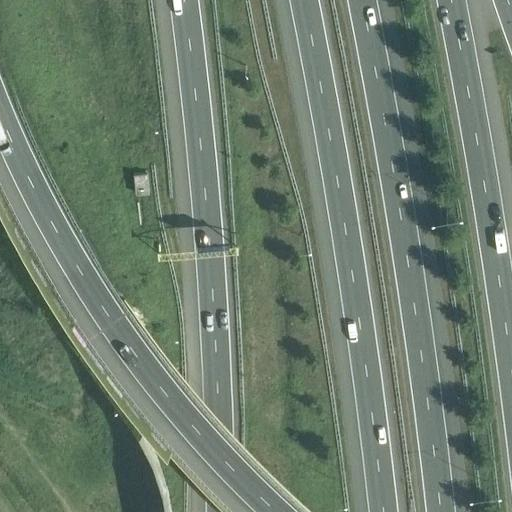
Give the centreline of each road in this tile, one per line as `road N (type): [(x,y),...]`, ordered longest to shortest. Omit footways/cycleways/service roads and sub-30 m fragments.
road 1 (motorway): [(304,0),(340,191),(383,511)]
road 2 (motorway): [(439,511),(361,0)]
road 3 (motorway): [(181,0),(206,225),(219,511)]
road 4 (motorway): [(0,114),(53,227),(117,327),(194,426),(277,511)]
road 5 (motorway): [(511,382),(452,0)]
